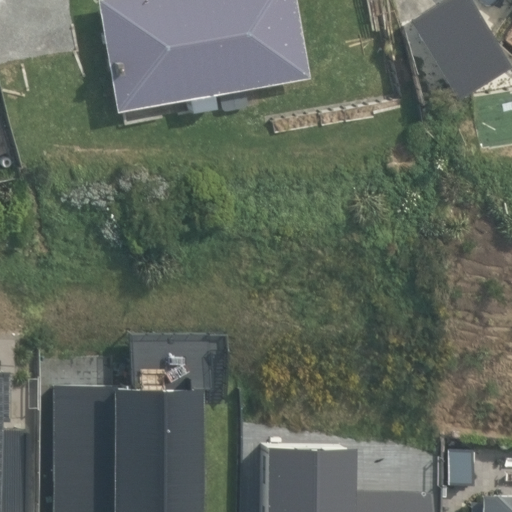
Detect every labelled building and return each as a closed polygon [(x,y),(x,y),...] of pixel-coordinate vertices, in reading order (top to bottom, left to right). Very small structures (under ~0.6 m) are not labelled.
[(97,0),(116,107),(191,94),(194,108),(216,104),(213,90),(310,74),(297,0),(97,0)] [(505,60),(469,0),(444,0),(402,22),(414,66),(433,98),(455,87),(457,89),(505,60)] [(185,511),(186,379),(47,380),(45,511),(185,511)] [(0,511),(15,511),(15,422),(0,422),(0,511)] [(339,439),(252,438),(249,511),(420,511),(421,487),(339,485),(339,439)] [(511,511),(511,487),(467,487),(466,498),(463,499),(462,511),(511,511)]
